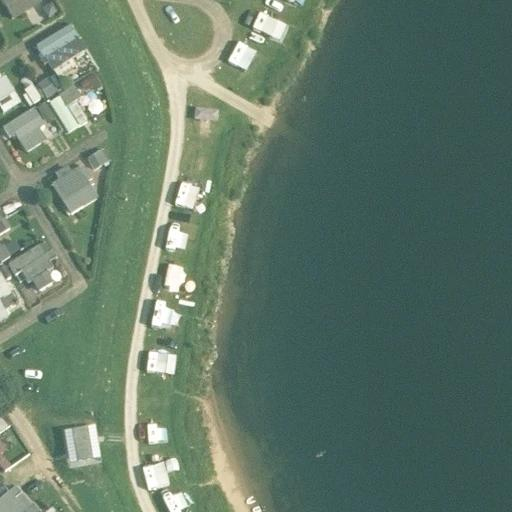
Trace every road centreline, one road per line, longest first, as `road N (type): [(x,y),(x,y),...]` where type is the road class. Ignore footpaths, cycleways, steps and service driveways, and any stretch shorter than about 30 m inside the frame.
road 1 (track): [(275,124),(168,56),(177,131),(129,415),(148,511)]
road 2 (residential): [(20,187),(81,284),(0,333)]
road 3 (residential): [(135,0),(168,56),(191,66),(213,57),(225,30),(204,0)]
road 4 (residential): [(62,511),(0,407)]
